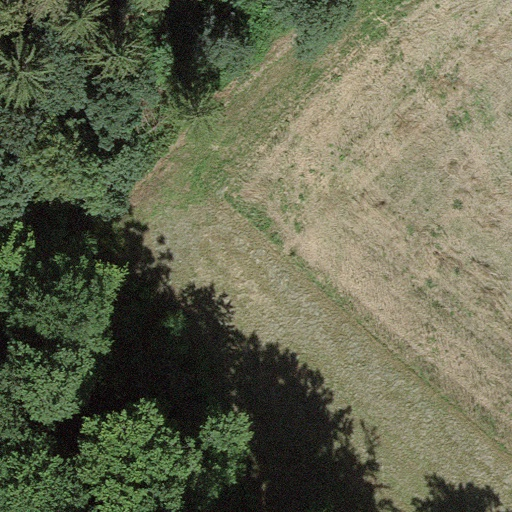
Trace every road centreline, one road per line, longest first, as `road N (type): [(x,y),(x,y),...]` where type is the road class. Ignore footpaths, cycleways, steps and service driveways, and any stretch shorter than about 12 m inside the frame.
road 1 (track): [(0,363),(95,379),(353,511)]
road 2 (track): [(181,219),(0,276)]
